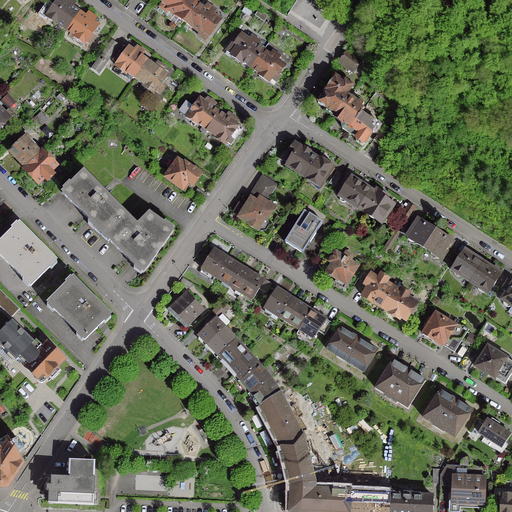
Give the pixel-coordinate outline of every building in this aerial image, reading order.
[(57,0),(53,7),(46,2),(37,15),(44,20),(46,18),(56,25),(57,24),(65,30),(78,12),(71,7),(73,3),(68,0),(65,0),(64,3),(60,0),(57,0)] [(167,11),(183,22),(196,4),(190,0),(163,0),(161,4),(158,8),(165,13),(167,11)] [(204,9),(196,4),(183,22),(199,34),(197,36),(204,41),(219,20),(211,14),(214,10),(207,6),(204,9)] [(266,17),(258,11),(254,16),(263,22),(266,17)] [(88,14),(85,17),(78,12),(65,30),(74,36),(73,37),(84,45),(85,42),(89,45),(94,38),(90,35),(97,26),(91,22),(94,18),(88,14)] [(287,28),(281,24),(275,33),(281,36),(287,28)] [(241,62),(250,68),(262,51),(255,46),(258,42),(251,37),(249,41),(241,35),(235,44),(233,42),(225,52),(231,56),(230,56),(241,63),(241,62)] [(110,51),(104,47),(96,58),(102,62),(110,51)] [(119,55),(117,54),(112,61),(116,64),(114,67),(125,74),(126,73),(134,79),(147,62),(140,56),(143,53),(136,48),(133,52),(128,48),(125,47),(122,47),(119,52),(120,55),(119,55)] [(269,56),(262,51),(250,68),(258,74),(258,75),(268,83),(270,80),(275,83),(280,76),(278,75),(284,66),(276,61),(279,57),(272,52),(269,56)] [(360,61),(347,51),(339,63),(352,73),(360,61)] [(157,63),(154,67),(147,62),(134,79),(143,85),(142,86),(153,94),(154,91),(159,94),(164,87),(160,84),(166,75),(161,71),(164,68),(157,63)] [(342,82),(334,76),(323,92),(324,93),(317,103),(333,115),(334,116),(348,96),(346,95),(352,87),(348,84),(349,82),(349,80),(346,78),(344,79),(342,82)] [(359,104),(348,96),(334,116),(333,115),(332,117),(341,124),(340,125),(341,128),(341,129),(346,133),(360,113),(360,114),(363,110),(361,108),(363,104),(360,102),(359,104)] [(197,124),(205,130),(218,113),(211,107),(214,104),(207,99),(204,102),(199,99),(192,108),(188,105),(183,112),(187,115),(185,118),(196,125),(197,124)] [(0,128),(9,120),(0,110),(0,128)] [(43,116),(39,113),(34,120),(39,124),(45,118),(44,117),(45,116),(44,115),(43,116)] [(225,118),(218,113),(205,130),(207,132),(214,136),(213,137),(224,145),(226,143),(230,145),(235,138),(231,136),(237,126),(232,122),(235,119),(228,114),(225,118)] [(374,123),(360,114),(360,113),(346,133),(354,139),(355,142),(360,146),(363,145),(368,138),(373,132),(375,133),(380,126),(374,122),(374,123)] [(24,168),(25,169),(40,154),(39,154),(27,142),(29,140),(26,136),(9,153),(24,168)] [(288,154),(292,157),(285,166),(303,178),(316,159),(309,154),(310,152),(303,148),(302,149),(294,144),(288,154)] [(39,154),(40,154),(25,169),(24,168),(23,170),(38,184),(43,179),(47,182),(53,176),(49,173),(55,167),(40,152),(39,154)] [(317,159),(316,159),(303,178),(319,188),(331,169),(332,169),(333,168),(331,167),(318,158),(317,159)] [(179,163),(177,161),(165,178),(181,190),(187,182),(192,185),(199,175),(180,161),(179,163)] [(340,176),(335,172),(328,183),(333,187),(340,176)] [(124,214),(83,173),(62,194),(103,235),(124,214)] [(244,207),(238,204),(233,212),(239,216),(237,218),(246,223),(246,224),(257,231),(257,230),(260,232),(265,231),(268,226),(267,221),(266,220),(271,211),(263,206),(265,202),(275,185),(261,177),(252,191),(256,193),(252,199),(250,198),(244,207)] [(355,181),(351,179),(339,197),(357,209),(369,191),(359,184),(355,181)] [(374,194),(369,191),(357,209),(380,224),(383,223),(386,222),(387,220),(388,218),(388,215),(387,213),(394,202),(384,196),(386,194),(379,190),(378,192),(376,191),(374,194)] [(399,217),(403,219),(382,251),(386,254),(400,233),(408,219),(415,208),(408,204),(399,217)] [(321,223),(304,212),(284,242),(302,253),(317,230),(321,223)] [(148,214),(136,226),(124,214),(103,235),(135,267),(142,273),(172,231),(148,214)] [(434,231),(417,220),(415,223),(408,219),(400,233),(406,237),(407,238),(408,242),(410,243),(413,244),(416,244),(423,249),(434,231)] [(55,262),(18,225),(0,243),(0,256),(30,287),(55,262)] [(451,243),(434,231),(423,249),(430,253),(431,256),(433,258),(436,259),(439,259),(440,260),(451,243)] [(334,246),(326,241),(317,255),(325,260),(334,246)] [(228,259),(213,250),(199,273),(211,280),(213,277),(216,279),(228,259)] [(482,262),(464,251),(451,271),(453,273),(454,275),(457,277),(460,277),(469,283),(482,262)] [(328,262),(331,264),(325,274),(335,280),(333,284),(342,289),(344,285),(345,285),(357,267),(349,262),(352,258),(342,252),(339,256),(334,253),(328,262)] [(223,280),(230,285),(231,285),(242,267),(228,259),(216,279),(222,283),(223,280)] [(500,274),(482,262),(469,283),(477,288),(478,291),(482,293),(484,293),(487,294),(500,274)] [(236,290),(241,292),(252,274),(242,267),(231,285),(230,285),(229,287),(235,291),(236,290)] [(263,281),(252,274),(241,292),(245,295),(244,297),(251,301),(263,281)] [(372,303),(380,308),(392,288),(385,283),(387,280),(380,275),(377,280),(370,275),(360,291),(364,293),(361,297),(372,303)] [(192,284),(182,278),(178,283),(188,289),(192,284)] [(108,316),(72,279),(47,304),(83,341),(108,316)] [(511,282),(500,300),(503,302),(503,305),(507,308),(510,307),(511,307),(511,282)] [(20,308),(0,288),(0,305),(11,316),(20,308)] [(400,293),(392,288),(380,308),(388,313),(398,320),(400,318),(405,321),(416,304),(406,298),(409,294),(402,289),(400,293)] [(438,288),(434,293),(442,298),(445,293),(438,288)] [(290,298),(276,289),(263,309),(278,318),(290,298)] [(176,300),(178,302),(171,309),(168,312),(175,320),(176,319),(183,327),(186,324),(187,325),(201,311),(185,295),(184,296),(181,294),(181,295),(176,299),(176,298),(175,299),(176,300)] [(285,320),(289,322),(300,304),(290,298),(278,318),(283,321),(285,320)] [(211,312),(217,318),(221,314),(229,306),(221,301),(211,312)] [(292,327),(298,330),(311,311),(300,304),(289,322),(293,325),(292,327)] [(331,323),(311,311),(298,330),(301,332),(300,334),(304,337),(308,337),(312,340),(314,338),(315,338),(316,337),(314,336),(317,332),(323,336),(331,323)] [(221,314),(217,318),(215,320),(215,319),(198,335),(199,336),(198,340),(202,344),(206,344),(206,345),(223,328),(229,322),(221,314)] [(424,323),(427,325),(422,334),(432,341),(432,340),(442,346),(443,346),(453,352),(460,342),(467,330),(456,323),(454,327),(434,314),(431,320),(428,318),(424,323)] [(63,360),(46,343),(39,351),(31,343),(32,342),(11,321),(0,332),(0,345),(15,361),(17,359),(24,366),(23,367),(40,384),(47,377),(50,379),(51,380),(60,371),(56,368),(63,360)] [(218,356),(235,339),(223,328),(206,345),(211,349),(209,351),(216,359),(218,356)] [(355,338),(340,329),(326,350),(336,356),(337,354),(354,364),(353,367),(363,373),(376,351),(355,338)] [(220,363),(226,370),(246,352),(235,339),(218,356),(222,361),(220,363)] [(475,357),(478,359),(474,367),(484,373),(494,379),(494,378),(504,384),(511,370),(511,363),(506,359),(486,346),(486,347),(483,345),(475,357)] [(235,376),(239,380),(240,380),(258,365),(246,352),(226,370),(233,378),(235,376)] [(424,381),(392,361),(375,388),(386,395),(388,393),(397,399),(396,401),(407,408),(424,381)] [(250,392),(269,378),(258,365),(240,380),(239,380),(237,382),(244,390),(246,388),(250,392)] [(259,406),(279,393),(269,378),(250,392),(253,398),(252,402),(256,408),(259,406)] [(471,411),(439,391),(422,418),(433,425),(435,422),(445,428),(443,431),(454,438),(471,411)] [(301,436),(279,393),(259,406),(263,414),(260,415),(265,423),(267,422),(272,431),(269,432),(273,440),(276,438),(280,447),(301,436)] [(509,434),(486,420),(478,433),(501,448),(509,434)] [(313,482),(302,438),(301,436),(280,447),(282,455),(280,455),(282,464),(284,463),(286,472),(284,472),(286,481),(289,481),(290,486),(290,489),(313,490),(313,489),(313,482)] [(6,437),(0,440),(0,486),(6,487),(21,462),(6,437)] [(446,465),(440,475),(440,484),(440,486),(450,486),(449,511),(460,511),(461,507),(485,508),(486,466),(473,466),(473,463),(472,460),(469,457),(466,457),(463,458),(461,460),(460,462),(460,465),(446,465)] [(50,486),(48,486),(48,491),(48,498),(48,503),(92,505),(94,462),(68,460),(67,478),(50,478),(50,486)] [(329,511),(330,490),(313,489),(313,490),(290,489),(288,511),(329,511)] [(350,491),(330,490),(329,511),(348,511),(349,493),(350,493),(350,491)] [(403,495),(390,494),(389,511),(430,511),(431,496),(411,495),(411,491),(403,491),(403,495)] [(511,511),(511,492),(498,492),(497,511),(511,511)] [(350,493),(349,493),(348,511),(389,511),(390,494),(350,493)]
